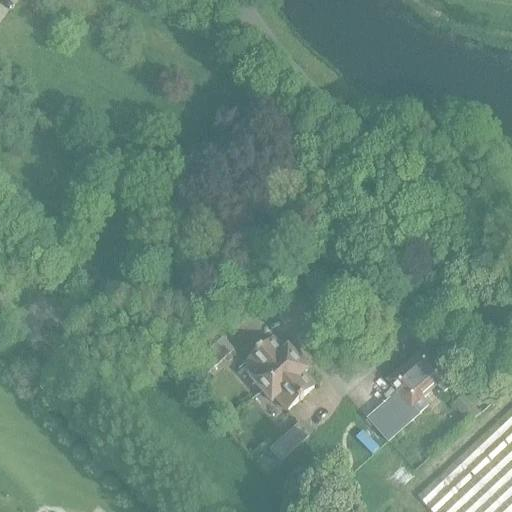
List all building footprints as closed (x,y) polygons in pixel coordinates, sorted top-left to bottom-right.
[(83,333),(94,324),(48,270),(37,279),(83,333)] [(234,352),(223,339),(194,365),(204,377),(234,352)] [(262,392),(297,361),(288,349),(283,353),(272,340),(245,364),(257,378),(252,382),(262,392)] [(368,421),(388,444),(429,409),(421,400),(437,387),(444,395),(454,386),(440,369),(444,366),(436,356),(432,360),(424,352),(389,383),(398,394),(368,421)] [(276,399),(288,413),(315,389),(303,376),(307,372),(297,361),(262,392),(271,403),(276,399)] [(481,415),(499,400),(490,391),(472,405),(464,396),(453,405),(470,424),(481,415)] [(257,407),(249,398),(240,405),(248,414),(257,407)] [(511,511),(511,410),(418,499),(429,511),(511,511)] [(280,464),(310,438),(299,426),(270,452),(280,464)]
